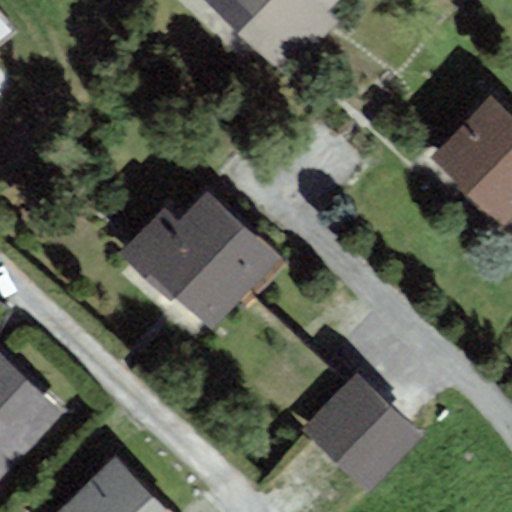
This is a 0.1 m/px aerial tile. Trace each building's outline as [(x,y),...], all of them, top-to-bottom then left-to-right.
[(320,0),(220,0),(275,50),(320,0)] [(0,34),(12,26),(0,9),(0,34)] [(511,212),(511,115),(489,93),(427,156),(499,226),(511,212)] [(197,179),(127,250),(205,327),(275,255),(197,179)] [(0,354),(0,463),(55,408),(0,354)] [(356,374),(303,429),(367,491),(420,436),(356,374)] [(165,511),(108,452),(46,511),(165,511)]
